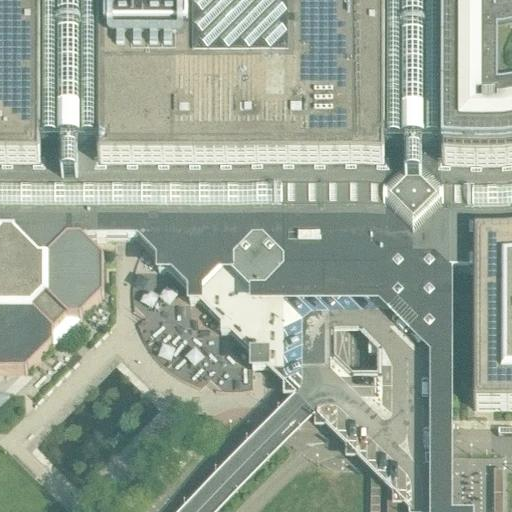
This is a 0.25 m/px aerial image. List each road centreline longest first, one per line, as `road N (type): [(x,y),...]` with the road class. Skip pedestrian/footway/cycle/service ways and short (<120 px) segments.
road 1 (unclassified): [(310,455),(379,440),(511,441)]
road 2 (unclassified): [(310,455),(249,439),(236,443),(158,511)]
